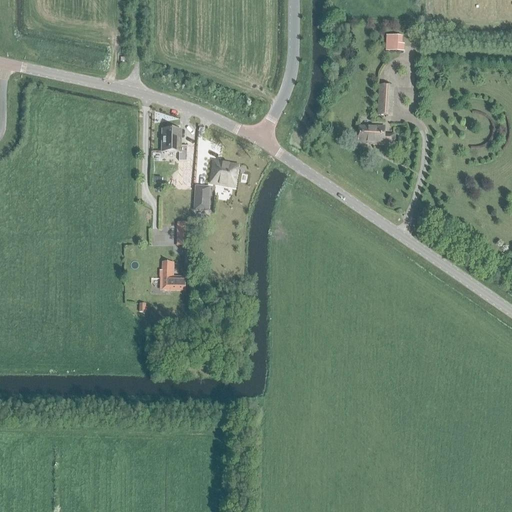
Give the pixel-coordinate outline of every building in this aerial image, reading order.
[(401,53),(402,37),(386,36),(385,52),(401,53)] [(378,115),(390,116),(392,87),(380,87),(378,115)] [(373,143),(373,144),(393,145),(393,136),(383,136),(384,128),(374,127),(374,129),(359,128),(358,142),(373,143)] [(180,131),(163,130),(162,153),(179,153),(178,162),(186,162),(187,147),(179,146),(180,131)] [(237,167),(214,163),(210,184),(234,187),(237,167)] [(176,174),(176,186),(192,187),(193,175),(176,174)] [(204,188),(195,187),(194,211),(208,212),(208,206),(203,205),(204,188)] [(185,248),(188,248),(188,223),(177,223),(176,247),(185,248)] [(163,291),(184,292),(185,278),(173,277),(173,264),(162,263),(162,272),(159,272),(159,279),(161,279),(161,288),(163,291)]
